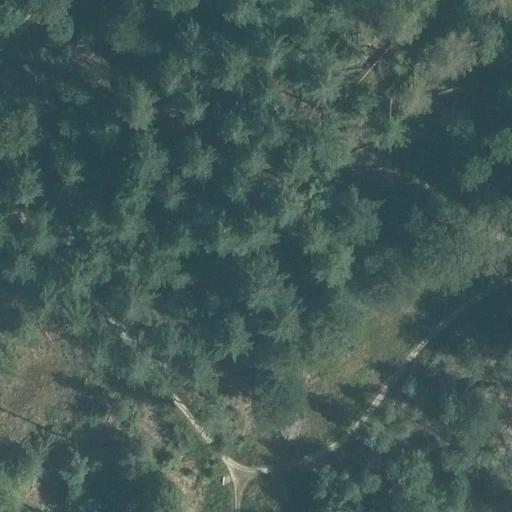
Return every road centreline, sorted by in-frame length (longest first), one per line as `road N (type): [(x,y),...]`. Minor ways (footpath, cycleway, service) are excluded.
road 1 (track): [(241,472),(142,373),(0,203)]
road 2 (track): [(511,285),(423,352),(364,430),(323,453),(241,472)]
